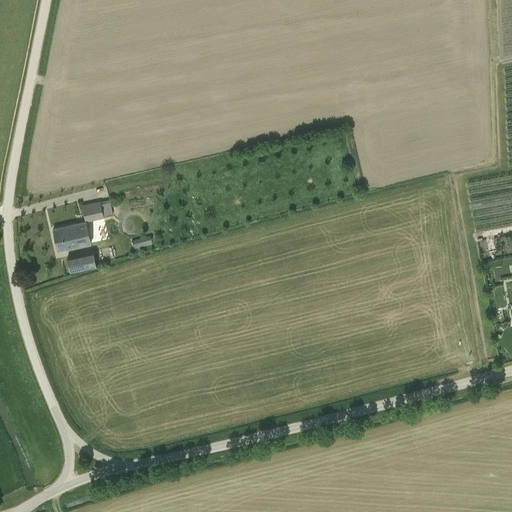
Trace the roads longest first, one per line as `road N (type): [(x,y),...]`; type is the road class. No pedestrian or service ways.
road 1 (unclassified): [(68,435),(38,368),(10,265),(9,194),(46,0)]
road 2 (unclassified): [(126,470),(511,378)]
